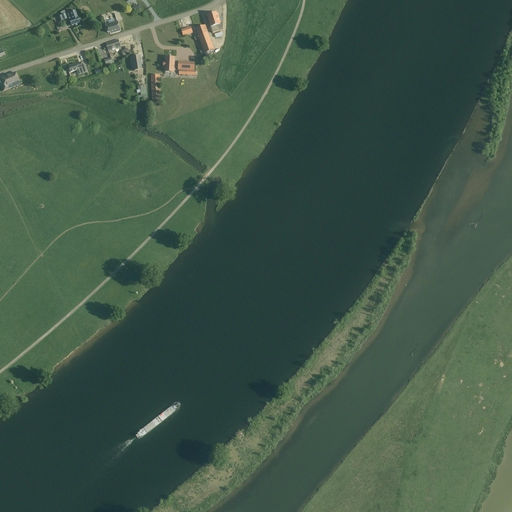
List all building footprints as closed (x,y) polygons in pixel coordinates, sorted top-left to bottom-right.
[(64,20),(67,19),(64,11),(61,13),(62,16),(58,17),(59,23),(64,21),(64,20)] [(80,23),(75,11),(72,12),(73,16),(69,17),(72,26),(80,23)] [(215,13),(214,12),(212,13),(211,14),(207,15),(213,34),(223,31),(223,17),(219,17),(218,14),(217,14),(217,12),(215,13)] [(111,34),(120,31),(118,22),(115,23),(113,19),(108,21),(109,24),(106,25),(108,33),(110,32),(111,34)] [(200,40),(204,51),(200,52),(201,55),(214,50),(205,26),(196,29),(198,36),(194,38),(196,41),(200,40)] [(121,48),(118,40),(106,44),(108,52),(121,48)] [(121,52),(124,57),(130,54),(127,48),(121,52)] [(142,70),(140,56),(132,57),(134,71),(142,70)] [(165,72),(174,73),(175,58),(166,57),(166,63),(164,62),(164,67),(165,67),(165,72)] [(110,64),(113,63),(111,58),(104,60),(106,65),(107,67),(111,66),(110,64)] [(195,63),(179,62),(178,70),(179,70),(179,75),(196,76),(197,71),(194,71),(195,63)] [(88,72),(85,64),(82,65),(81,63),(69,66),(71,73),(77,71),(78,75),(88,72)] [(15,73),(1,79),(3,85),(0,86),(3,92),(9,89),(8,85),(18,81),(15,73)] [(162,104),(160,75),(151,75),(152,104),(162,104)] [(147,93),(146,85),(140,85),(140,86),(138,86),(138,90),(140,90),(141,94),(147,93)]
